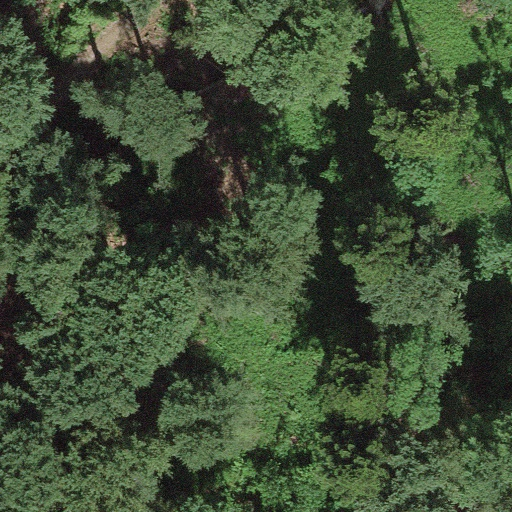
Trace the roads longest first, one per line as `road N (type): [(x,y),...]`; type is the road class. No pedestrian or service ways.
road 1 (track): [(158,0),(115,32),(0,175)]
road 2 (track): [(0,452),(184,511)]
